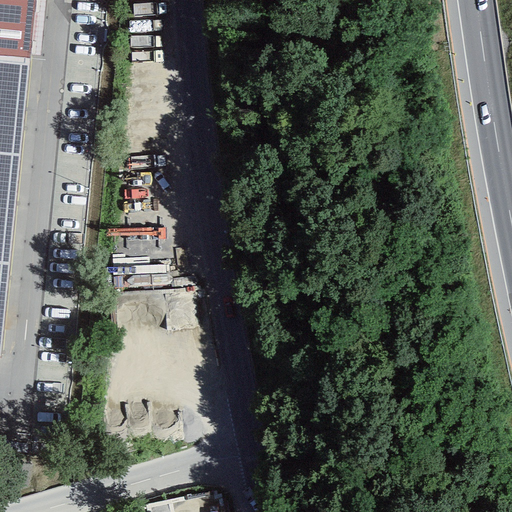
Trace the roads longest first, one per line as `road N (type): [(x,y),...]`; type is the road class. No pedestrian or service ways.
road 1 (tertiary): [(250,449),(187,0)]
road 2 (motorway): [(475,0),(511,227)]
road 3 (residential): [(40,511),(250,449)]
